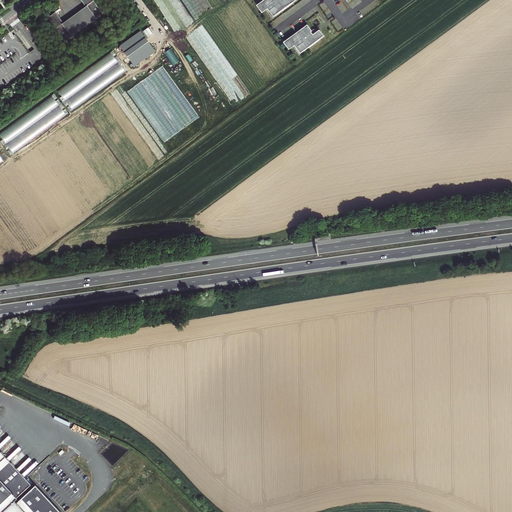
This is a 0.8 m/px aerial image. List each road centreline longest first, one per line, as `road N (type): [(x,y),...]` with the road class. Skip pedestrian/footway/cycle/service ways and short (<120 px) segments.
road 1 (motorway): [(511,223),(0,294)]
road 2 (motorway): [(0,309),(511,239)]
